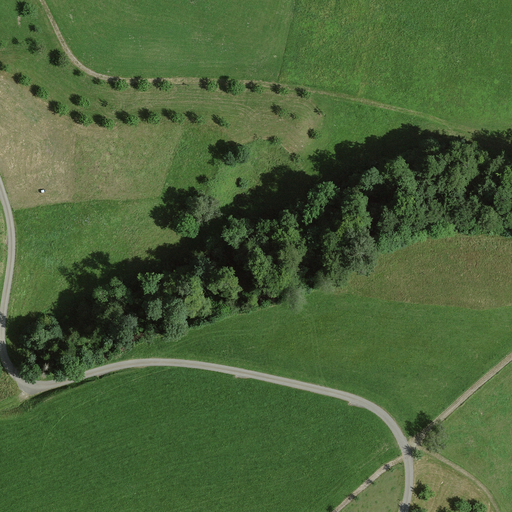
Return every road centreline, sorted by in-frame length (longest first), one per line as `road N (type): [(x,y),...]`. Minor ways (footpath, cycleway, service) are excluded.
road 1 (track): [(0,186),(11,235),(1,333),(16,376),(46,385),(127,363),(182,363),(359,400),(389,420),(402,441),(409,472),(404,511)]
road 2 (track): [(42,0),(77,63),(110,78),(279,85),(437,118)]
